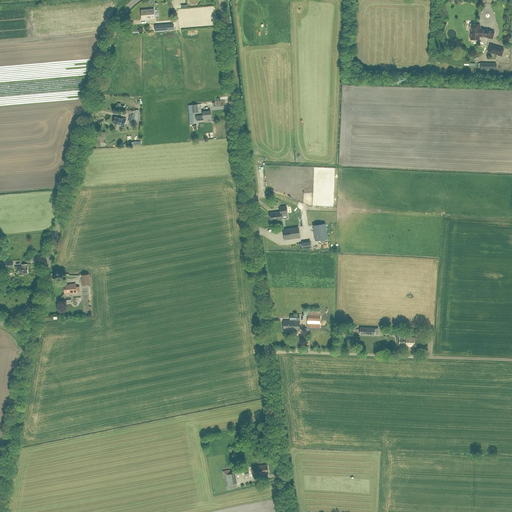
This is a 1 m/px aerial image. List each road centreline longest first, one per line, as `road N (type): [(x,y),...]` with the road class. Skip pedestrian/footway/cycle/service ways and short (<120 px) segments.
road 1 (unclassified): [(287,511),(221,0)]
road 2 (unclassified): [(39,296),(108,46),(139,0)]
road 3 (track): [(246,195),(320,207),(511,215)]
road 4 (track): [(266,351),(511,359)]
road 5 (unclassified): [(0,500),(26,352)]
